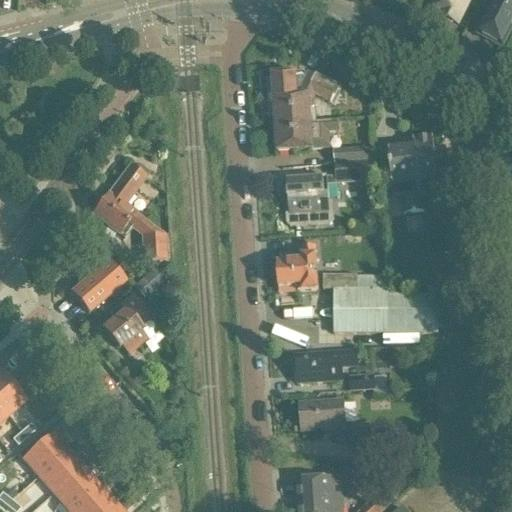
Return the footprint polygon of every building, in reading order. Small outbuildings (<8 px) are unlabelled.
[(437,0),(432,12),(441,16),(441,18),(457,26),(470,0),(437,0)] [(489,16),(479,35),(489,40),(491,44),(495,46),(500,45),(502,47),(505,48),(511,35),(511,0),(509,0),(509,2),(505,0),(495,0),(490,11),(489,16)] [(272,81),(267,81),(270,120),(275,119),(275,126),(311,123),(311,124),(316,124),(316,123),(315,109),(310,109),(310,105),(315,95),(331,103),(338,88),(309,73),(307,77),(302,75),(295,75),(295,74),(271,76),(272,81)] [(311,123),(275,126),(277,154),(296,153),(296,157),(308,156),(308,152),(313,151),(323,150),(322,133),(340,132),(339,121),(316,123),(316,124),(311,124),(311,123)] [(433,140),(415,142),(417,169),(420,168),(421,183),(437,181),(436,171),(448,170),(446,152),(434,153),(433,140)] [(403,152),(390,153),(393,186),(421,183),(420,168),(417,169),(415,142),(413,142),(414,146),(403,147),(403,152)] [(334,152),(335,165),(376,162),(375,149),(334,152)] [(377,179),(376,163),(376,162),(335,165),(336,180),(376,178),(376,179),(377,179)] [(94,216),(92,218),(119,239),(127,228),(141,240),(143,265),(166,263),(164,239),(135,217),(135,216),(125,208),(146,181),(130,169),(101,207),(97,208),(94,213),(94,216)] [(290,216),(286,216),(287,226),(291,229),(330,227),(334,222),(333,204),(329,204),(327,179),(287,182),(290,216)] [(437,181),(421,183),(393,186),(394,200),(403,199),(405,216),(415,214),(414,197),(424,196),(425,197),(438,196),(437,181)] [(424,196),(414,197),(415,214),(426,213),(425,197),(424,196)] [(302,263),(277,265),(279,296),(319,293),(315,248),(300,249),(302,263)] [(467,254),(433,258),(438,291),(472,287),(467,254)] [(90,282),(72,298),(88,316),(125,285),(109,267),(105,269),(102,266),(87,279),(90,282)] [(145,280),(134,289),(144,301),(155,291),(166,282),(156,270),(145,280)] [(358,277),(324,277),(324,292),(334,292),(334,336),(440,336),(440,297),(390,297),(389,279),(358,279),(358,277)] [(126,316),(104,335),(118,352),(121,350),(127,358),(147,342),(140,334),(141,333),(139,331),(152,321),(140,307),(128,317),(126,316)] [(465,327),(465,345),(489,345),(489,327),(465,327)] [(356,354),(296,358),(298,386),(342,383),(341,369),(357,368),(356,354)] [(0,372),(0,409),(9,419),(27,404),(0,372)] [(374,379),(350,381),(351,392),(375,391),(374,379)] [(343,403),(300,406),(301,434),(345,430),(343,403)] [(0,409),(0,426),(9,419),(0,409)] [(30,427),(21,435),(26,441),(36,433),(30,427)] [(373,427),(349,428),(350,440),(374,438),(373,427)] [(53,434),(22,462),(38,480),(69,453),(53,434)] [(17,449),(26,441),(21,435),(12,442),(17,449)] [(69,453),(38,480),(53,498),(85,470),(69,453)] [(374,466),(355,464),(354,477),(374,477),(374,466)] [(85,470),(53,498),(65,511),(70,511),(100,487),(85,470)] [(342,511),(341,479),(295,482),(297,511),(342,511)] [(100,487),(70,511),(105,511),(115,504),(100,487)] [(0,504),(6,510),(11,503),(2,496),(0,498),(0,504)] [(401,511),(511,511),(511,502),(501,511),(404,511),(403,511),(401,511)] [(19,511),(21,511),(11,503),(6,510),(8,511),(19,511)]
